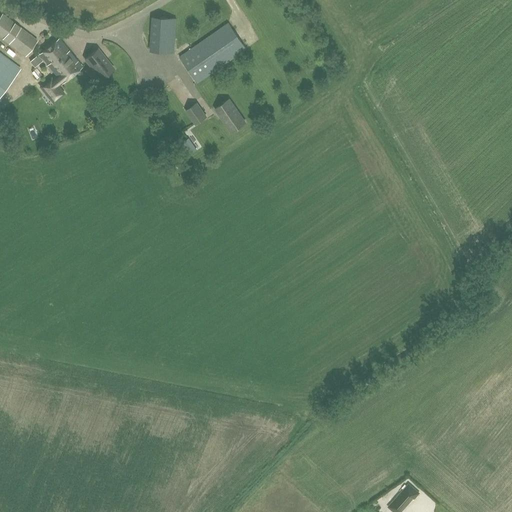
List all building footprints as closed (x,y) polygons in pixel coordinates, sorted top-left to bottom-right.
[(0,36),(25,55),(37,40),(3,14),(0,17),(0,36)] [(173,52),(176,19),(152,17),(150,50),(173,52)] [(197,82),(246,49),(228,23),(179,56),(197,82)] [(63,82),(81,67),(58,38),(39,53),(54,73),(57,76),(41,88),(53,102),(64,93),(57,86),(62,82),(63,82)] [(101,79),(114,69),(98,49),(86,59),(101,79)] [(0,94),(20,69),(0,53),(0,94)] [(232,132),(245,122),(229,99),(216,108),(232,132)] [(195,125),(207,117),(197,102),(185,110),(195,125)] [(409,484),(398,496),(408,505),(413,499),(414,499),(420,493),(409,484)]
